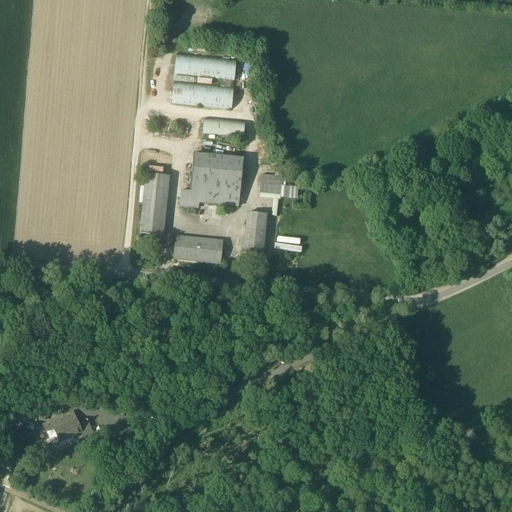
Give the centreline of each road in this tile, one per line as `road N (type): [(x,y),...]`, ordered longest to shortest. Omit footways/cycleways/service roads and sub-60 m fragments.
road 1 (unclassified): [(511,264),(425,302),(0,264)]
road 2 (track): [(123,275),(149,0)]
